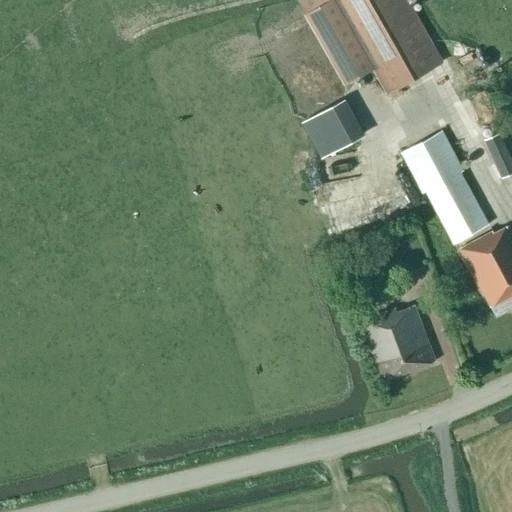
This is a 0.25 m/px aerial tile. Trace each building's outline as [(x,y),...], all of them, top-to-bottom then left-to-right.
[(297,0),(343,85),(373,69),(386,93),(442,63),(408,0),(297,0)] [(300,122),(319,159),(363,135),(343,99),(300,122)] [(510,296),(511,299),(511,235),(507,226),(493,234),(460,172),(463,171),(441,131),(400,153),(422,193),(425,191),(453,243),(464,237),(468,245),(459,249),(490,306),(510,296)] [(484,141),(501,179),(511,173),(511,163),(499,134),(484,141)] [(327,156),(333,177),(344,174),(339,153),(327,156)] [(359,321),(382,382),(435,362),(413,305),(396,312),(395,308),(359,321)]
